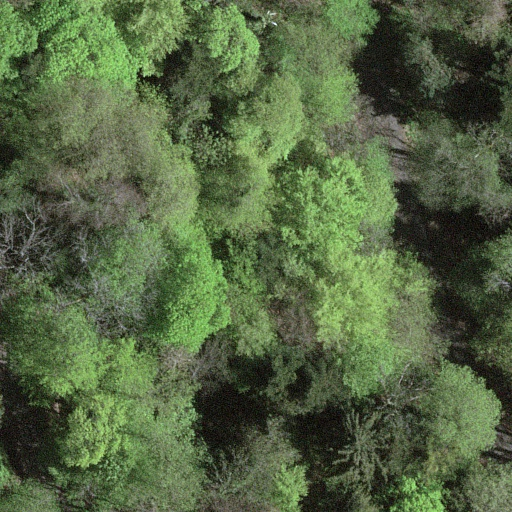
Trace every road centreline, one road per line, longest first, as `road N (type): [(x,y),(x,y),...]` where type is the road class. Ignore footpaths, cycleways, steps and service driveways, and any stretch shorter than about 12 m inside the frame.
road 1 (track): [(356,0),(452,354),(511,464)]
road 2 (track): [(62,511),(25,442),(0,348)]
